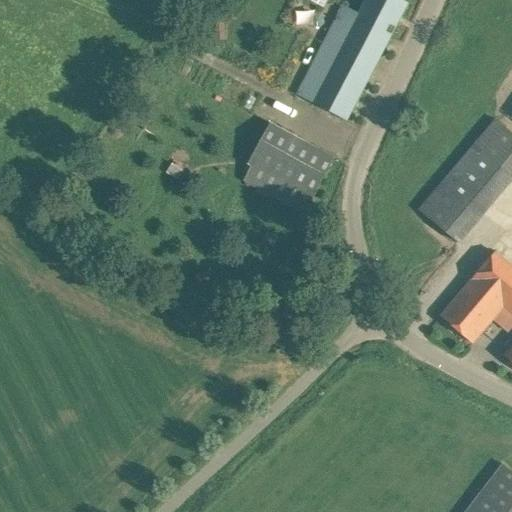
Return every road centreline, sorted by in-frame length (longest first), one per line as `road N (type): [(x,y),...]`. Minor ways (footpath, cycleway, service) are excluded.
road 1 (unclassified): [(373,317),(348,225),(349,199),(430,0)]
road 2 (unclassified): [(160,511),(373,317)]
road 3 (unclassified): [(511,385),(373,317)]
